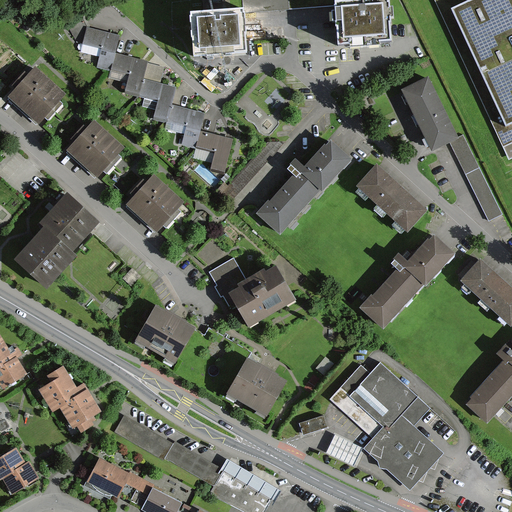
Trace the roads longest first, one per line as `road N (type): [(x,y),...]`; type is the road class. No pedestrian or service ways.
road 1 (residential): [(511,270),(288,62),(267,61),(217,101),(107,11)]
road 2 (primary): [(387,511),(226,431),(0,297)]
road 3 (residential): [(208,307),(0,120)]
